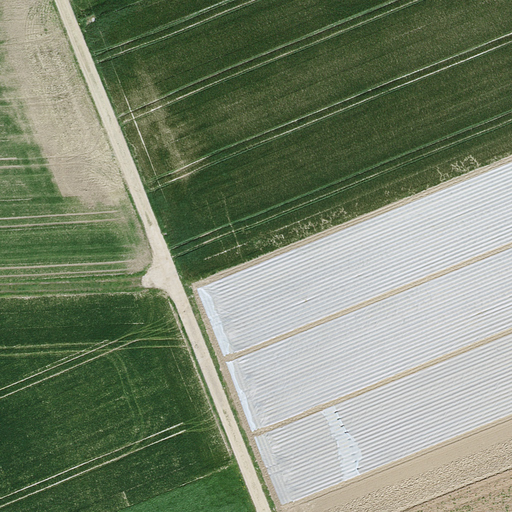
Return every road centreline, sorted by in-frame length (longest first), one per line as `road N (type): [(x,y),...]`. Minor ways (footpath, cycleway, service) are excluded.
road 1 (track): [(256,511),(58,0)]
road 2 (track): [(0,286),(163,280)]
